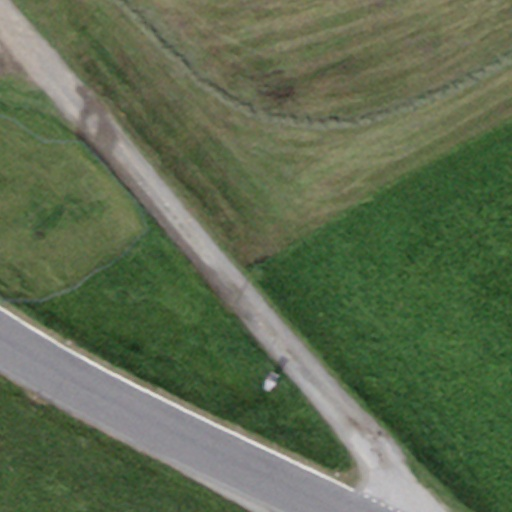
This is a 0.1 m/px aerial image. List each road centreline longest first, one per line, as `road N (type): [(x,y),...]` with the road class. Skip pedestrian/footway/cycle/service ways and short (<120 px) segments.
road 1 (track): [(0,0),(413,511)]
road 2 (unclassified): [(323,511),(88,393),(0,337)]
